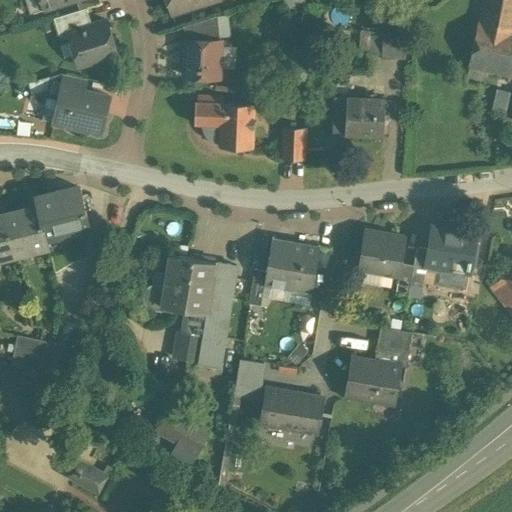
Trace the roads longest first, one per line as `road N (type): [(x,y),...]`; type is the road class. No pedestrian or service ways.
road 1 (residential): [(125,174),(251,200),(348,197)]
road 2 (residential): [(134,0),(145,91),(125,174)]
road 3 (residential): [(348,197),(511,176)]
road 4 (residential): [(318,354),(348,197)]
road 5 (secondary): [(511,434),(405,511)]
road 6 (residential): [(0,155),(125,174)]
